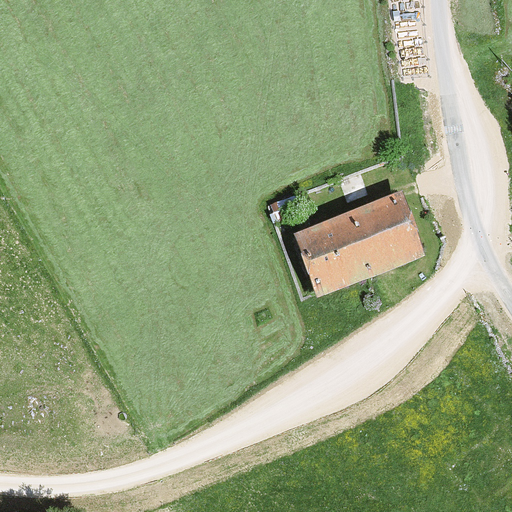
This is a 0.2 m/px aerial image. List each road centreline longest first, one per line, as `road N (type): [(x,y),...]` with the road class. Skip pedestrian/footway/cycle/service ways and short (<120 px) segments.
road 1 (track): [(488,255),(143,475),(92,487),(0,485)]
road 2 (unclassified): [(511,299),(458,174),(443,0)]
